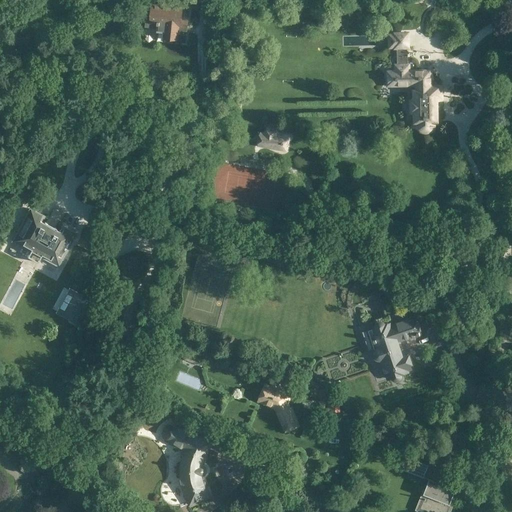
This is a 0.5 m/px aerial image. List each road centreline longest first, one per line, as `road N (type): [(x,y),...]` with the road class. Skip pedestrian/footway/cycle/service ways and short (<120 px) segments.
road 1 (residential): [(502,511),(491,449),(511,265)]
road 2 (residential): [(95,511),(38,459),(0,439)]
